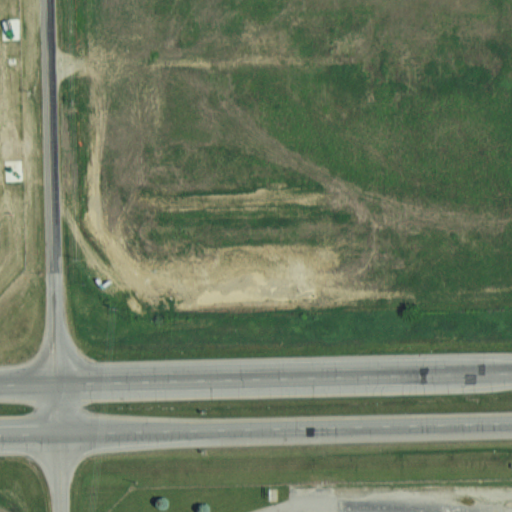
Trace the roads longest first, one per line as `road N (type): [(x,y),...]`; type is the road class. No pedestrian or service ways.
road 1 (trunk): [(511,370),(0,382)]
road 2 (residential): [(57,511),(46,0)]
road 3 (trunk): [(55,429),(511,420)]
